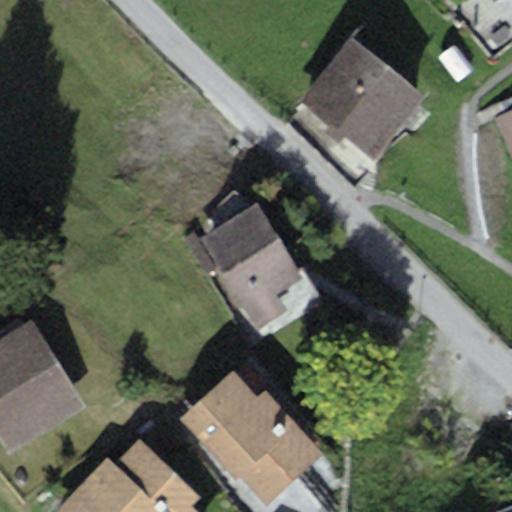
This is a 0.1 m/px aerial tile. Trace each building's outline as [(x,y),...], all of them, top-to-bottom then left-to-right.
[(511,0),(490,0),(508,20),(511,16),(511,0)] [(424,97),(350,37),(298,100),(372,160),(424,97)] [(511,109),(493,118),(511,157),(511,109)] [(197,228),(181,239),(231,314),(242,307),(257,329),(286,310),(275,293),(303,275),(254,202),(202,237),(197,228)] [(31,319),(0,338),(0,437),(9,453),(85,407),(31,319)] [(233,372),(179,420),(233,481),(238,476),(264,505),(323,454),(265,389),(256,398),(233,372)] [(114,466),(104,457),(59,509),(62,511),(196,511),(190,507),(200,495),(137,440),(114,466)]
